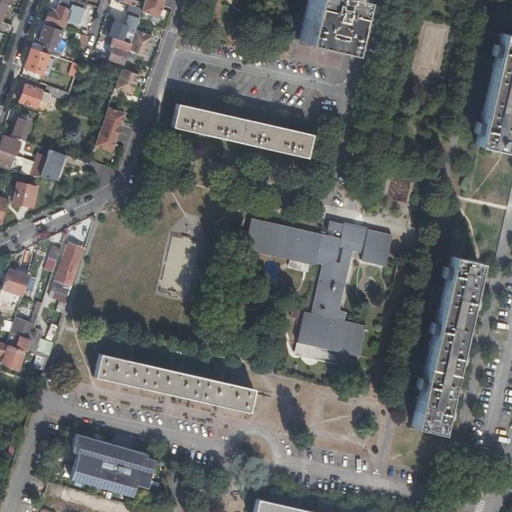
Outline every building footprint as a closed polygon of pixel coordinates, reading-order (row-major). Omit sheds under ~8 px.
[(48,11),(45,21),(63,27),(66,19),(78,23),(83,9),(85,10),(87,4),(78,1),(76,0),(59,0),(55,13),(48,11)] [(163,0),(144,0),(141,11),(157,17),(163,0)] [(306,0),(297,39),(343,50),(354,0),(306,0)] [(134,30),(138,19),(128,16),(125,26),(114,22),(109,36),(112,37),(129,43),(134,30)] [(0,29),(8,33),(11,25),(2,22),(0,20),(0,29)] [(44,46),(32,41),(30,47),(43,52),(44,48),(49,49),(47,54),(58,57),(59,58),(61,52),(52,48),(53,46),(55,47),(61,30),(44,24),(38,41),(45,43),(44,46)] [(151,36),(134,30),(129,43),(127,50),(144,56),(151,36)] [(511,107),(511,35),(500,33),(475,144),(502,150),(511,107)] [(88,36),(82,34),(78,46),(84,48),(88,36)] [(127,50),(129,43),(112,37),(109,48),(111,49),(107,60),(122,65),(127,50)] [(43,52),(30,47),(26,60),(35,63),(33,69),(34,70),(34,71),(45,75),(48,65),(45,64),(46,61),(56,64),(58,57),(47,54),(43,52)] [(96,63),(120,71),(120,69),(122,65),(107,60),(98,57),(97,59),(96,63)] [(74,77),(78,64),(72,62),(67,74),(74,77)] [(103,72),(96,69),(90,86),(97,88),(103,72)] [(137,75),(120,69),(120,71),(117,78),(114,88),(130,94),(137,75)] [(104,93),(111,96),(114,88),(117,78),(110,76),(104,93)] [(49,94),(66,99),(68,93),(49,86),(46,93),(42,91),(42,90),(24,83),(17,101),(36,108),(38,101),(45,104),(51,101),(49,95),(49,94)] [(310,134),(175,103),(170,126),(304,157),(310,134)] [(124,113),(107,108),(101,124),(100,126),(117,132),(124,113)] [(94,121),(101,124),(105,114),(97,111),(94,121)] [(17,114),(9,135),(24,141),(31,119),(17,114)] [(117,132),(100,126),(94,145),(110,151),(117,132)] [(2,135),(0,141),(0,150),(18,156),(19,154),(14,152),(17,141),(2,135)] [(18,156),(0,150),(0,165),(8,168),(12,158),(18,159),(18,156)] [(39,177),(56,180),(65,155),(48,150),(46,157),(43,165),(39,177)] [(43,165),(46,157),(37,153),(34,162),(43,165)] [(37,176),(39,177),(43,165),(34,162),(25,159),(20,173),(37,176)] [(36,186),(16,182),(12,202),(32,206),(36,186)] [(334,262),(340,239),(339,239),(320,234),(250,218),(243,246),(243,248),(313,264),(314,262),(322,264),(310,313),(302,312),(296,342),(358,356),(365,326),(342,321),(344,313),(337,311),(328,309),(338,263),(334,262)] [(340,233),(342,223),(328,220),(326,230),(340,233)] [(363,244),(366,229),(342,223),(340,233),(339,239),(340,239),(363,244)] [(391,235),(366,229),(363,244),(361,252),(360,259),(384,265),(384,262),(391,235)] [(361,252),(363,244),(340,239),(334,262),(338,263),(328,309),(337,311),(351,250),(361,252)] [(67,295),(83,250),(66,245),(51,290),(67,295)] [(56,261),(60,249),(52,246),(48,258),(56,261)] [(46,258),(43,267),(51,270),(54,260),(46,258)] [(477,263),(449,258),(411,423),(439,429),(477,263)] [(17,272),(6,268),(0,287),(0,288),(21,295),(27,275),(17,272)] [(34,325),(36,318),(27,315),(25,322),(34,325)] [(28,352),(35,354),(42,332),(35,330),(28,352)] [(4,344),(6,345),(25,351),(29,339),(8,333),(4,344)] [(205,378),(98,353),(93,376),(182,396),(247,411),(252,389),(205,378)] [(42,371),(46,358),(37,355),(33,367),(42,371)] [(77,452),(70,478),(129,495),(133,483),(145,487),(152,460),(143,457),(144,454),(75,433),(72,443),(72,450),(77,452)] [(312,511),(255,499),(251,511),(312,511)]
